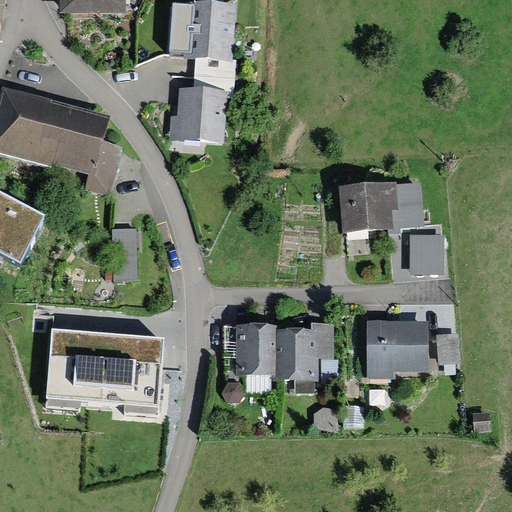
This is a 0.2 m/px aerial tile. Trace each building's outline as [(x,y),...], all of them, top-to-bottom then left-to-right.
[(62,0),(63,10),(126,10),(125,0),(62,0)] [(230,10),(186,8),(184,61),(195,61),(194,79),(231,80),(232,66),(228,66),(230,10)] [(193,95),(178,95),(177,149),(223,150),(224,100),(231,100),(231,82),(194,81),(193,95)] [(108,117),(4,87),(0,100),(0,152),(51,167),(52,163),(91,174),(86,193),(108,199),(123,147),(101,140),(108,117)] [(388,195),(340,197),(342,238),(390,236),(388,195)] [(44,223),(0,200),(0,257),(20,268),(44,223)] [(132,237),(111,237),(112,284),(133,284),(132,237)] [(414,278),(450,277),(450,239),(414,240),(414,278)] [(421,329),(369,330),(370,375),(422,373),(421,329)] [(311,338),(275,339),(277,385),(316,384),(315,360),(329,360),(328,331),(311,331),(311,338)] [(274,333),(225,333),(225,359),(236,359),(236,381),(275,380),(274,333)] [(453,340),(435,340),(436,367),(454,366),(453,340)] [(159,409),(163,350),(56,343),(52,402),(159,409)]
